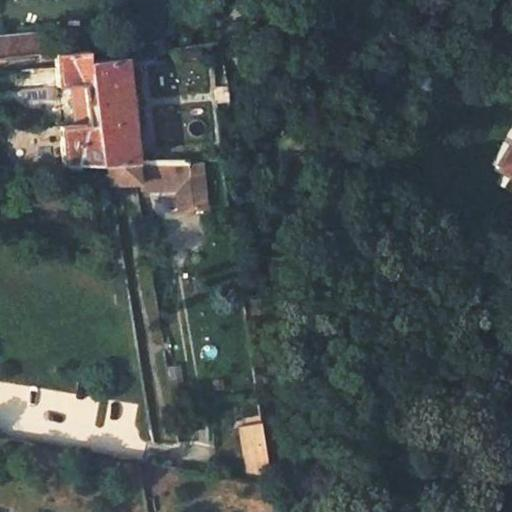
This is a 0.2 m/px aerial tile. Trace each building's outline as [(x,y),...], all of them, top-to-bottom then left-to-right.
[(0,54),(39,52),(37,33),(0,34),(0,54)] [(58,88),(74,86),(78,125),(64,127),(70,173),(71,176),(84,176),(83,167),(107,165),(138,162),(128,53),(86,58),(85,50),(55,53),(54,55),(58,88)] [(511,111),(511,112),(511,117),(508,126),(505,124),(483,162),(496,169),(489,181),(511,195),(511,111)] [(138,162),(141,184),(184,185),(183,161),(138,162)] [(138,162),(107,165),(111,187),(141,184),(138,162)]
